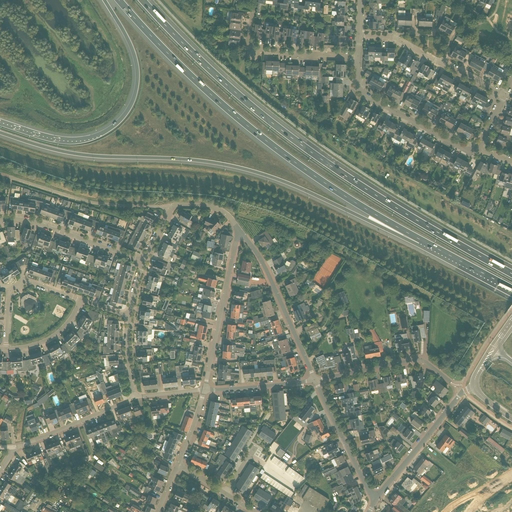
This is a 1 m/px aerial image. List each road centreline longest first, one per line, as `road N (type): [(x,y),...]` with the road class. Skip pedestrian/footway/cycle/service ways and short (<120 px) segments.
road 1 (motorway): [(511,272),(306,148),(207,67),(143,0)]
road 2 (motorway): [(0,132),(67,153),(237,167),(421,240)]
road 3 (motorway): [(118,0),(248,126),(421,240)]
road 4 (track): [(250,51),(240,74),(352,161),(375,161),(511,234)]
road 5 (motorway): [(103,0),(135,62),(124,115),(97,135),(68,141),(0,122)]
road 6 (residential): [(315,380),(264,266),(239,231)]
road 7 (residential): [(477,149),(358,90),(358,56)]
road 8 (residential): [(204,390),(239,231)]
road 9 (residential): [(358,56),(250,51),(255,0)]
road 10 (residential): [(373,503),(458,396),(474,387)]
road 11 (residential): [(0,222),(143,261)]
road 12 (residential): [(315,380),(415,360),(450,382)]
road 13 (residential): [(143,261),(172,206),(218,209),(239,231)]
road 14 (residential): [(373,503),(315,380)]
road 15 (residential): [(5,350),(13,289),(31,284),(80,300)]
road 16 (residential): [(15,447),(133,398)]
